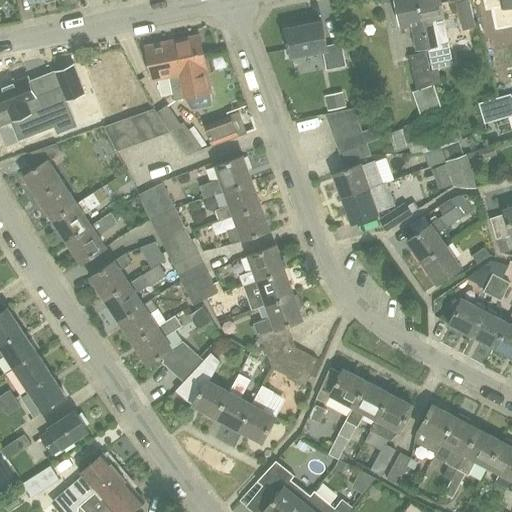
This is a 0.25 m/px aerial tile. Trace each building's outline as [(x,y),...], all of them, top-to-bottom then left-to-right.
[(429,47),(420,0),(397,0),(403,26),(413,24),(418,49),(428,47),(429,47)] [(443,0),(420,0),(429,47),(428,47),(431,62),(442,60),(440,53),(443,53),(436,19),(446,17),(443,0)] [(511,0),(483,0),(486,12),(491,10),(496,31),(511,27),(511,0)] [(456,7),(463,33),(474,31),(467,4),(456,7)] [(288,40),(286,40),(287,45),(289,44),(291,56),(323,49),(327,68),(346,64),(342,41),(327,44),(322,21),(286,28),(288,40)] [(207,67),(200,34),(174,39),(186,96),(186,94),(209,90),(205,68),(207,67)] [(186,96),(174,39),(148,45),(155,78),(172,75),(176,98),(186,96)] [(432,85),(426,52),(410,55),(417,88),(432,85)] [(0,119),(2,123),(12,119),(19,138),(39,130),(38,128),(53,121),(47,106),(69,98),(85,91),(74,64),(57,70),(47,74),(53,88),(36,95),(31,81),(29,75),(15,81),(15,79),(2,84),(3,86),(0,86),(0,119)] [(511,97),(485,105),(489,118),(511,110),(511,97)] [(332,129),(359,119),(355,107),(326,113),(332,129)] [(154,108),(143,112),(158,135),(171,130),(158,111),(157,112),(154,108)] [(143,112),(132,116),(147,139),(158,135),(143,112)] [(403,127),(409,146),(411,154),(426,152),(442,147),(454,143),(444,113),(422,120),(420,120),(402,126),(403,127)] [(132,116),(120,121),(135,143),(147,139),(132,116)] [(374,126),(364,130),(359,119),(332,129),(336,141),(364,131),(374,127),(374,126)] [(117,151),(117,150),(135,143),(120,121),(104,126),(117,151)] [(230,121),(207,130),(213,145),(235,136),(230,121)] [(181,124),(171,130),(187,154),(202,149),(189,130),(184,122),(181,124)] [(374,127),(364,131),(336,141),(341,152),(368,142),(378,138),(374,127)] [(442,148),(446,160),(464,154),(459,141),(442,148)] [(63,151),(57,142),(29,152),(38,166),(25,174),(39,196),(63,181),(49,161),(63,151)] [(368,142),(341,152),(345,163),(372,153),(368,142)] [(465,155),(464,154),(446,160),(455,185),(476,187),(466,154),(465,155)] [(205,198),(226,190),(252,181),(243,155),(217,165),(222,178),(201,186),(205,198)] [(361,163),(335,172),(344,197),(382,183),(374,161),(362,165),(361,163)] [(63,181),(39,196),(54,218),(77,203),(63,181)] [(164,212),(176,206),(164,181),(152,187),(164,212)] [(252,181),(226,190),(231,203),(216,209),(220,220),(235,215),(261,205),(252,181)] [(382,183),(344,197),(353,222),(379,213),(378,211),(394,205),(386,182),(382,183)] [(101,187),(77,203),(54,218),(68,240),(91,224),(84,213),(101,203),(99,201),(107,196),(101,187)] [(164,212),(152,187),(139,194),(151,218),(164,212)] [(439,206),(444,214),(456,206),(451,198),(439,206)] [(388,231),(413,213),(405,202),(380,219),(388,231)] [(235,215),(240,227),(228,231),(232,244),(270,230),(261,205),(235,215)] [(176,206),(164,212),(151,218),(156,230),(182,217),(176,206)] [(511,206),(505,209),(506,213),(491,217),(497,238),(496,238),(500,253),(510,250),(506,235),(507,237),(511,235),(511,206)] [(111,211),(91,224),(68,240),(82,262),(106,246),(98,236),(119,222),(111,211)] [(182,217),(156,230),(167,251),(181,244),(176,235),(188,229),(182,217)] [(409,239),(424,260),(446,245),(438,233),(447,226),(441,217),(409,239)] [(181,244),(182,247),(194,241),(188,229),(176,235),(181,244)] [(204,262),(194,241),(182,247),(187,257),(173,264),(179,275),(204,262)] [(148,245),(151,252),(160,248),(156,242),(148,245)] [(187,257),(182,247),(181,244),(167,251),(173,264),(187,257)] [(250,254),(255,269),(241,275),(244,285),(259,280),(285,270),(276,245),(250,254)] [(462,267),(446,245),(424,260),(439,282),(462,267)] [(485,247),(473,255),(478,263),(490,255),(485,247)] [(126,252),(92,276),(106,297),(129,282),(121,270),(133,262),(126,252)] [(204,262),(179,275),(184,286),(198,279),(203,289),(214,283),(204,262)] [(482,286),(489,272),(488,271),(489,268),(484,265),(466,278),(482,286)] [(285,270),(259,280),(244,285),(249,299),(253,309),(268,304),(294,294),(285,270)] [(493,296),(502,278),(493,273),(483,291),(493,296)] [(130,282),(129,282),(106,297),(120,320),(144,304),(137,293),(149,284),(142,274),(130,282)] [(493,296),(501,300),(510,283),(502,278),(493,296)] [(198,279),(184,286),(194,305),(207,299),(203,289),(198,279)] [(219,293),(214,283),(203,289),(207,299),(219,293)] [(272,316),(254,322),(259,336),(261,333),(264,342),(265,346),(293,336),(289,324),(303,319),(294,294),(268,304),(272,316)] [(473,334),(486,309),(463,297),(450,322),(473,334)] [(144,305),(144,304),(120,320),(134,341),(158,326),(150,313),(157,309),(151,300),(144,305)] [(190,313),(199,330),(214,323),(205,305),(190,313)] [(0,342),(1,344),(24,329),(9,307),(0,313),(0,342)] [(496,346),(509,321),(488,310),(486,309),(473,334),(496,346)] [(158,326),(134,341),(148,363),(162,355),(165,360),(163,362),(181,378),(201,356),(184,340),(172,348),(165,337),(183,326),(176,315),(158,326)] [(511,322),(509,321),(496,346),(511,355),(511,322)] [(15,366),(38,351),(24,329),(1,344),(7,353),(15,366)] [(256,341),(265,346),(264,342),(261,335),(259,336),(256,341)] [(293,336),(265,346),(273,366),(297,347),(293,336)] [(308,352),(297,347),(273,366),(294,378),(308,352)] [(53,373),(38,351),(15,366),(30,388),(53,373)] [(217,416),(230,391),(210,380),(221,360),(212,352),(177,390),(188,401),(217,416)] [(308,352),(294,378),(306,384),(318,357),(308,352)] [(331,392),(354,404),(367,380),(344,368),(341,372),(331,366),(317,397),(326,402),(331,392)] [(240,372),(230,391),(217,416),(240,428),(253,403),(263,386),(262,385),(252,403),(241,397),(251,378),(240,372)] [(67,395),(53,373),(30,388),(44,410),(67,395)] [(356,425),(358,426),(366,411),(377,417),(390,393),(367,380),(354,404),(339,434),(349,439),(356,425)] [(263,386),(253,403),(240,428),(264,441),(277,416),(264,409),(273,391),(263,386)] [(0,402),(2,406),(16,398),(10,389),(0,395),(0,402)] [(390,393),(377,417),(370,429),(390,439),(401,428),(413,405),(390,393)] [(16,398),(2,406),(8,415),(21,406),(16,398)] [(417,433),(415,439),(437,451),(443,441),(456,416),(433,403),(417,433)] [(314,404),(308,418),(320,422),(325,408),(314,404)] [(90,429),(77,409),(50,427),(52,429),(43,435),(54,452),(90,429)] [(456,416),(443,441),(454,447),(445,462),(449,464),(443,475),(451,480),(458,466),(465,453),(478,428),(469,423),(471,419),(459,412),(457,416),(456,416)] [(208,432),(231,446),(240,431),(217,418),(208,432)] [(458,466),(451,480),(444,492),(452,496),(465,472),(469,474),(477,459),(489,465),(502,440),(478,428),(465,453),(458,466)] [(2,449),(8,459),(31,444),(25,434),(2,449)] [(511,440),(504,436),(502,440),(489,465),(499,471),(494,482),(505,488),(511,475),(511,440)] [(298,439),(288,449),(301,455),(307,444),(298,439)] [(371,467),(380,449),(365,442),(356,460),(371,467)] [(383,475),(396,449),(385,444),(372,470),(383,475)] [(310,460),(331,471),(337,460),(316,449),(310,460)] [(399,484),(411,457),(401,452),(387,478),(399,484)] [(83,475),(52,501),(60,511),(78,511),(80,505),(97,491),(122,469),(112,457),(109,459),(104,453),(81,473),(83,475)] [(276,458),(258,480),(277,495),(264,511),(263,511),(299,511),(313,495),(291,478),(294,473),(276,458)] [(32,496),(60,479),(51,465),(23,483),(32,496)] [(0,489),(16,479),(7,466),(0,470),(0,489)] [(122,469),(97,491),(80,505),(78,511),(130,511),(144,501),(129,484),(133,481),(122,469)] [(351,486),(362,493),(375,477),(360,469),(351,486)] [(313,495),(299,511),(350,511),(354,508),(343,500),(337,508),(329,502),(325,502),(323,504),(313,495)]
